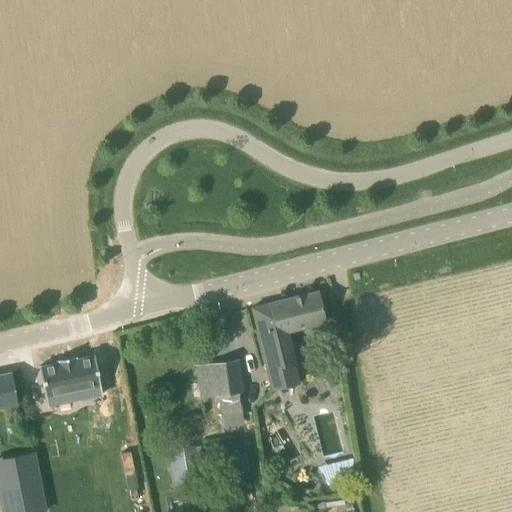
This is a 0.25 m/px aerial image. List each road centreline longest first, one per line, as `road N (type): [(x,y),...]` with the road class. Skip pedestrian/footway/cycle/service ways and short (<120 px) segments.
road 1 (unclassified): [(143,310),(124,185),(165,139),(217,133),(287,173),(334,185),(392,181),(511,142)]
road 2 (unclassified): [(143,310),(511,218)]
road 3 (unclassified): [(0,346),(143,310)]
